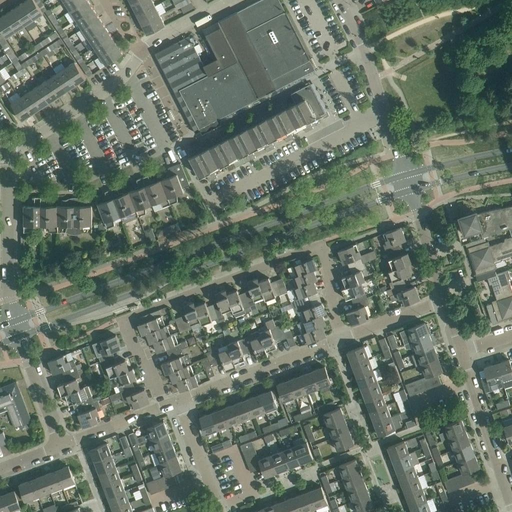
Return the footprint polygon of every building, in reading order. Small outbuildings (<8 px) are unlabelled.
[(26,0),(23,3),(34,19),(43,13),(42,12),(38,6),(34,0),(26,0)] [(70,11),(85,0),(66,0),(64,2),(70,11)] [(76,20),(93,8),(87,0),(85,0),(70,11),(76,20)] [(137,15),(155,6),(152,0),(142,0),(132,5),(137,15)] [(315,69),(310,60),(283,6),(281,3),(279,0),(260,0),(258,1),(249,6),(219,21),(218,22),(204,29),(203,29),(207,37),(203,39),(214,60),(204,65),(199,56),(198,53),(201,51),(202,51),(199,44),(198,44),(194,46),(193,44),(193,43),(189,36),(180,41),(155,54),(163,69),(165,69),(167,72),(165,73),(168,71),(170,71),(175,80),(180,90),(185,100),(190,110),(199,128),(200,128),(207,131),(216,126),(219,119),(228,114),(257,99),(256,97),(275,87),(276,89),(315,69)] [(182,1),(175,5),(177,9),(181,7),(184,6),(182,1)] [(184,6),(181,7),(184,12),(194,7),(191,2),(184,6)] [(34,19),(23,3),(14,9),(25,25),(34,19)] [(42,3),(38,6),(42,12),(45,11),(46,10),(44,7),(42,3)] [(142,25),(160,15),(155,6),(137,15),(142,25)] [(82,29),(99,17),(93,8),(76,20),(82,29)] [(25,25),(14,9),(4,15),(15,31),(25,25)] [(52,22),(56,20),(52,13),(48,16),(52,22)] [(15,31),(4,15),(0,17),(0,28),(6,37),(15,31)] [(142,25),(147,34),(165,25),(160,15),(142,25)] [(88,38),(102,29),(105,27),(99,17),(82,29),(88,38)] [(56,20),(52,22),(57,29),(61,26),(56,20)] [(94,47),(111,36),(105,27),(102,29),(88,38),(94,47)] [(64,40),(68,38),(63,31),(60,34),(64,40)] [(46,38),(49,42),(55,38),(53,34),(46,38)] [(100,56),(114,47),(117,45),(111,36),(94,47),(100,56)] [(49,42),(46,38),(39,42),(42,47),(49,42)] [(68,38),(64,40),(69,47),(73,44),(68,38)] [(53,49),(59,45),(57,41),(51,45),(53,49)] [(7,53),(11,50),(7,43),(2,46),(7,53)] [(53,49),(51,45),(44,49),(47,53),(53,49)] [(114,60),(123,54),(117,45),(114,47),(100,56),(106,65),(114,60)] [(28,50),(30,54),(37,50),(35,46),(28,50)] [(76,59),(80,56),(76,49),(72,52),(76,59)] [(11,50),(7,53),(11,59),(15,56),(11,50)] [(30,54),(28,50),(21,55),(24,59),(30,54)] [(32,57),(35,61),(41,56),(39,52),(32,57)] [(80,56),(76,59),(80,65),(85,62),(80,56)] [(35,61),(32,57),(26,61),(28,65),(35,61)] [(26,72),(19,61),(14,64),(19,70),(16,72),(19,77),(26,72)] [(86,78),(83,75),(75,61),(65,67),(77,84),(86,78)] [(83,68),(88,77),(93,74),(87,66),(83,68)] [(68,90),(77,84),(65,67),(56,73),(68,90)] [(19,77),(16,72),(10,76),(13,81),(19,77)] [(59,96),(68,90),(56,73),(47,79),(59,96)] [(49,102),(59,96),(47,79),(38,85),(49,102)] [(0,86),(0,87),(3,91),(9,87),(7,82),(0,86)] [(275,148),(272,142),(284,136),(286,142),(294,138),(291,133),(303,127),(306,132),(313,128),(311,123),(323,117),(324,119),(329,116),(327,112),(325,113),(313,90),(314,89),(310,83),(306,85),(306,86),(291,94),(296,103),(190,157),(200,179),(207,176),(209,181),(217,177),(214,172),(226,166),(229,171),(256,157),(253,152),(264,146),(267,152),(275,148)] [(40,108),(49,102),(38,85),(29,91),(40,108)] [(40,108),(29,91),(20,97),(31,114),(40,108)] [(31,114),(20,97),(11,103),(22,121),(31,114)] [(168,168),(171,176),(161,180),(171,205),(178,202),(177,195),(184,192),(174,165),(168,168)] [(151,183),(148,175),(142,177),(153,205),(161,201),(165,207),(171,205),(161,180),(151,183)] [(136,180),(139,188),(130,192),(139,217),(147,214),(146,207),(153,205),(142,177),(136,180)] [(120,196),(117,187),(111,189),(121,216),(130,213),(134,219),(139,217),(130,192),(120,196)] [(105,192),(108,200),(98,204),(101,213),(107,229),(115,226),(114,219),(121,216),(111,189),(105,192)] [(30,206),(24,206),(24,232),(32,232),(34,225),(41,225),(41,197),(35,197),(35,201),(33,201),(30,205),(30,206)] [(47,206),(47,197),(41,197),(41,225),(50,225),(52,232),(58,232),(58,206),(47,206)] [(75,200),(75,234),(77,234),(79,234),(82,233),(84,232),(92,232),(92,206),(88,206),(88,200),(84,200),(82,199),(80,198),(78,198),(75,198),(75,200)] [(74,234),(75,234),(75,200),(62,200),(62,206),(58,206),(58,232),(66,232),(68,233),(69,234),(71,234),(74,234)] [(511,205),(511,206),(502,208),(509,229),(511,227),(511,205)] [(480,213),(476,214),(476,212),(461,217),(461,219),(454,221),(462,244),(509,229),(502,208),(493,209),(488,211),(480,213)] [(401,227),(383,233),(387,243),(383,244),(387,254),(401,249),(398,243),(406,240),(401,227)] [(157,231),(156,235),(157,239),(164,236),(161,230),(157,231)] [(470,253),(469,254),(471,260),(472,260),(472,261),(511,248),(511,237),(504,239),(505,241),(490,246),(488,241),(486,242),(484,237),(475,239),(477,245),(468,248),(470,253)] [(338,250),(343,264),(347,262),(349,268),(363,263),(361,257),(356,244),(338,250)] [(475,269),(477,274),(486,272),(487,277),(496,274),(495,269),(497,268),(495,263),(510,258),(511,260),(511,259),(511,248),(472,261),(473,262),(472,262),(474,269),(475,269)] [(403,254),(401,249),(387,254),(393,270),(408,264),(412,263),(408,252),(403,254)] [(313,258),(304,261),(302,255),(288,261),(291,267),(288,268),(292,278),(314,270),(317,268),(313,258)] [(349,268),(351,274),(342,277),(346,287),(361,282),(365,280),(361,270),(366,268),(363,263),(349,268)] [(393,270),(389,271),(393,281),(389,282),(391,289),(405,283),(403,277),(412,274),(408,264),(393,270)] [(292,278),(290,278),(294,288),(314,281),(317,280),(314,270),(292,278)] [(511,278),(508,270),(498,273),(511,317),(511,316),(511,289),(509,279),(511,278)] [(504,319),(504,320),(511,318),(511,317),(498,273),(496,274),(487,277),(490,285),(492,284),(497,299),(492,301),(492,303),(486,305),(489,314),(495,312),(498,321),(504,319)] [(258,278),(247,282),(250,290),(245,292),(250,306),(256,303),(255,300),(265,296),(259,281),(258,278)] [(271,282),(269,278),(259,281),(265,296),(267,300),(283,293),(278,280),(271,282)] [(282,278),(278,280),(283,293),(286,292),(288,292),(287,291),(286,287),(282,278)] [(294,288),(287,291),(288,292),(286,292),(292,307),(311,300),(309,294),(318,291),(314,281),(294,288)] [(342,289),(346,299),(351,297),(353,303),(367,298),(361,282),(346,287),(342,289)] [(420,299),(415,286),(407,289),(405,283),(391,289),(386,290),(388,296),(390,296),(392,301),(399,299),(402,306),(420,299)] [(215,294),(218,300),(218,302),(214,304),(219,317),(223,315),(224,315),(223,312),(234,308),(228,293),(227,293),(226,290),(215,294)] [(239,294),(237,290),(228,293),(234,308),(237,316),(252,310),(250,306),(245,292),(239,294)] [(352,325),(369,318),(365,305),(369,304),(367,298),(353,303),(355,309),(347,312),(352,325)] [(311,300),(292,307),(295,313),(301,311),(305,320),(305,321),(322,314),(326,313),(322,302),(313,306),(311,300)] [(194,302),(184,306),(187,314),(182,316),(187,330),(192,327),(191,324),(201,320),(196,308),(195,305),(194,302)] [(195,305),(196,308),(201,320),(202,324),(219,317),(214,304),(207,307),(205,302),(195,305)] [(147,321),(138,324),(142,335),(146,333),(162,327),(162,326),(163,326),(159,317),(162,316),(159,310),(145,315),(147,321)] [(305,320),(302,321),(298,323),(302,333),(303,332),(307,331),(307,332),(322,326),(326,324),(322,314),(305,321),(305,320)] [(180,332),(187,330),(182,316),(175,319),(180,332)] [(268,329),(261,332),(267,351),(277,347),(275,342),(282,340),(277,326),(274,318),(266,322),(268,329)] [(425,322),(408,329),(405,330),(408,335),(403,337),(405,344),(413,341),(429,335),(427,329),(429,328),(427,323),(425,324),(425,322)] [(289,326),(283,328),(281,324),(277,326),(282,340),(287,338),(288,337),(285,332),(290,330),(289,326)] [(146,333),(150,343),(154,342),(153,341),(169,335),(170,335),(166,325),(163,326),(162,326),(162,327),(146,333)] [(307,331),(303,332),(302,333),(303,334),(299,335),(302,345),(326,336),(322,326),(307,332),(307,331)] [(287,338),(290,346),(296,344),(292,335),(290,330),(285,332),(288,337),(287,338)] [(257,331),(251,334),(250,335),(245,337),(250,352),(255,350),(258,358),(268,354),(267,351),(261,332),(260,332),(257,331)] [(154,342),(157,352),(166,348),(168,354),(188,346),(186,340),(178,343),(174,334),(170,335),(169,335),(153,341),(154,342)] [(116,335),(98,342),(103,355),(98,356),(100,362),(114,357),(112,351),(121,348),(116,335)] [(392,349),(397,347),(393,335),(387,337),(392,349)] [(434,346),(429,335),(413,341),(417,353),(434,346)] [(245,337),(229,343),(236,362),(245,359),(243,354),(250,352),(245,337)] [(383,352),(389,350),(385,338),(379,340),(383,352)] [(218,347),(213,349),(219,364),(223,362),(226,371),(237,367),(235,363),(236,362),(229,343),(228,344),(229,347),(220,351),(218,347)] [(352,364),(369,358),(364,345),(347,352),(352,364)] [(171,360),(162,363),(166,374),(169,372),(185,366),(182,357),(191,353),(188,346),(168,354),(171,360)] [(438,358),(434,346),(417,353),(421,365),(438,358)] [(219,364),(213,349),(208,351),(210,356),(207,357),(209,361),(211,366),(219,364)] [(389,350),(383,352),(385,359),(391,356),(389,350)] [(396,361),(401,359),(398,351),(393,353),(396,361)] [(49,360),(54,373),(63,370),(65,376),(83,369),(81,363),(76,365),(74,360),(69,362),(66,354),(49,360)] [(100,362),(103,367),(106,366),(110,376),(114,375),(129,369),(125,360),(117,363),(114,357),(100,362)] [(373,369),(369,358),(352,364),(356,376),(373,369)] [(443,370),(438,358),(421,365),(426,377),(427,377),(432,375),(437,373),(443,370)] [(401,359),(396,361),(399,369),(404,366),(401,359)] [(511,367),(509,359),(497,363),(502,380),(504,387),(511,384),(511,367)] [(203,363),(209,377),(215,375),(211,366),(209,361),(203,363)] [(484,367),(487,377),(481,379),(485,392),(492,390),(490,384),(502,380),(497,363),(484,367)] [(185,366),(169,372),(173,382),(177,381),(193,374),(189,364),(185,366)] [(331,383),(325,366),(313,371),(319,388),(331,383)] [(392,376),(398,373),(395,366),(389,368),(392,376)] [(133,368),(129,369),(114,375),(120,391),(134,386),(132,380),(137,379),(133,368)] [(67,382),(58,385),(62,396),(65,394),(80,388),(80,387),(77,379),(81,377),(80,375),(82,374),(83,371),(82,369),(83,369),(65,376),(67,382)] [(378,381),(373,369),(356,376),(361,388),(378,381)] [(319,388),(313,371),(301,375),(307,392),(319,388)] [(177,381),(181,391),(204,382),(201,373),(194,376),(193,374),(177,381)] [(398,373),(392,376),(395,384),(401,381),(398,373)] [(436,386),(441,384),(437,373),(432,375),(436,386)] [(307,392),(301,375),(289,380),(296,397),(307,392)] [(431,388),(436,386),(432,375),(427,377),(431,388)] [(427,377),(426,377),(421,379),(426,390),(431,388),(427,377)] [(420,392),(426,390),(421,379),(416,381),(420,392)] [(289,380),(277,384),(283,401),(296,397),(289,380)] [(382,393),(378,381),(361,388),(365,399),(382,393)] [(415,394),(420,392),(416,381),(411,383),(415,394)] [(415,394),(411,383),(406,385),(410,396),(415,394)] [(65,394),(69,404),(73,403),(75,408),(80,407),(80,406),(98,400),(102,398),(101,396),(93,398),(88,384),(80,387),(80,388),(65,394)] [(0,387),(0,412),(8,409),(15,428),(32,421),(20,392),(11,395),(7,385),(0,387)] [(134,386),(120,391),(122,397),(127,395),(132,408),(150,402),(145,389),(136,392),(134,386)] [(402,399),(407,397),(404,389),(399,391),(402,399)] [(278,406),(271,390),(259,395),(265,411),(278,406)] [(386,405),(382,393),(365,399),(370,411),(386,405)] [(265,411),(259,395),(247,399),(254,416),(265,411)] [(407,397),(402,399),(405,407),(410,405),(407,397)] [(254,416),(247,399),(235,404),(242,420),(254,416)] [(498,409),(510,405),(508,399),(496,403),(498,409)] [(83,427),(101,420),(97,411),(101,409),(98,400),(80,406),(80,407),(82,412),(78,414),(83,427)] [(242,420),(235,404),(224,408),(230,425),(242,420)] [(327,409),(325,404),(316,407),(318,413),(327,409)] [(391,417),(386,405),(370,411),(374,423),(391,417)] [(340,407),(338,408),(324,414),(328,426),(345,420),(340,407)] [(230,425),(224,408),(212,412),(218,429),(230,425)] [(500,417),(508,414),(506,408),(499,411),(500,417)] [(391,417),(374,423),(379,435),(396,429),(393,422),(414,415),(411,409),(391,417)] [(304,418),(312,415),(310,410),(302,413),(304,418)] [(212,412),(200,417),(206,434),(218,429),(212,412)] [(304,418),(302,413),(294,416),(296,421),(304,418)] [(461,419),(459,420),(445,426),(449,438),(466,431),(461,419)] [(350,431),(345,420),(328,426),(333,438),(350,431)] [(168,433),(164,421),(147,428),(152,440),(168,433)] [(273,430),(280,427),(278,422),(271,425),(273,430)] [(307,434),(313,432),(310,423),(304,425),(307,434)] [(273,430),(271,425),(262,428),(264,433),(273,430)] [(289,433),(297,430),(295,425),(287,428),(289,433)] [(289,433),(287,428),(279,431),(281,436),(289,433)] [(426,433),(430,445),(436,443),(432,430),(426,433)] [(249,439),(257,436),(255,431),(247,434),(249,439)] [(333,438),(334,440),(337,450),(354,443),(350,431),(333,438)] [(440,433),(443,440),(449,438),(446,431),(440,433)] [(470,443),(466,431),(449,438),(454,450),(470,443)] [(133,447),(138,445),(133,432),(128,434),(133,447)] [(313,432),(307,434),(310,441),(315,439),(313,432)] [(173,445),(168,433),(152,440),(156,452),(173,445)] [(247,434),(239,437),(241,442),(249,439),(247,434)] [(269,449),(274,447),(274,446),(277,445),(275,438),(273,439),(271,434),(263,437),(266,442),(269,449)] [(124,450),(130,448),(125,436),(119,438),(124,450)] [(422,448),(428,446),(425,438),(419,440),(422,448)] [(225,448),(232,445),(230,439),(223,442),(225,448)] [(254,446),(252,441),(240,445),(243,451),(254,446)] [(392,459),(409,453),(404,441),(388,447),(392,459)] [(225,448),(223,442),(211,447),(213,453),(225,448)] [(313,458),(307,442),(295,446),(301,463),(313,458)] [(95,461),(112,455),(107,443),(90,449),(95,461)] [(475,455),(470,443),(454,450),(458,461),(475,455)] [(143,457),(138,445),(133,447),(137,459),(143,457)] [(177,457),(173,445),(156,452),(161,463),(177,457)] [(245,456),(256,452),(254,446),(243,451),(245,456)] [(301,463),(295,446),(283,451),(289,468),(301,463)] [(428,446),(422,448),(425,456),(431,454),(428,446)] [(434,457),(440,455),(437,447),(431,449),(434,457)] [(130,448),(124,450),(126,457),(132,455),(130,448)] [(316,458),(321,456),(318,448),(313,450),(316,458)] [(289,468),(283,451),(271,455),(277,472),(289,468)] [(247,461),(258,457),(256,452),(245,456),(247,461)] [(413,465),(409,453),(392,459),(397,471),(413,465)] [(116,467),(112,455),(95,461),(99,473),(116,467)] [(277,472),(271,455),(259,460),(260,462),(262,468),(265,477),(277,472)] [(440,455),(434,457),(437,465),(443,463),(440,455)] [(480,467),(475,455),(458,461),(463,473),(465,473),(470,471),(480,467)] [(143,457),(137,459),(141,467),(146,465),(143,457)] [(182,469),(177,457),(161,463),(165,476),(168,475),(173,473),(182,469)] [(260,462),(259,460),(258,457),(247,461),(249,467),(260,462)] [(356,459),(353,460),(339,465),(344,478),(360,471),(356,459)] [(262,468),(260,462),(249,467),(251,472),(262,468)] [(430,472),(436,470),(433,462),(427,464),(430,472)] [(133,474),(139,472),(136,463),(130,466),(133,474)] [(418,476),(413,465),(397,471),(401,483),(418,476)] [(75,482),(69,466),(56,470),(62,486),(75,482)] [(120,479),(116,467),(99,473),(104,485),(120,479)] [(62,486),(56,470),(44,475),(50,491),(62,486)] [(436,470),(430,472),(433,480),(439,478),(436,470)] [(365,483),(360,471),(344,478),(348,489),(365,483)] [(469,484),(475,482),(470,471),(465,473),(469,484)] [(139,472),(133,474),(136,481),(142,479),(139,472)] [(172,486),(177,484),(173,473),(168,475),(172,486)] [(469,484),(465,473),(463,473),(460,475),(464,486),(469,484)] [(50,491),(44,475),(32,480),(38,496),(50,491)] [(172,486),(168,475),(165,476),(162,477),(167,488),(172,486)] [(326,475),(321,477),(320,477),(323,485),(329,483),(326,475)] [(459,488),(464,486),(460,475),(455,477),(459,488)] [(422,488),(418,476),(401,483),(406,495),(422,488)] [(161,490),(167,488),(162,477),(157,479),(161,490)] [(454,490),(459,488),(455,477),(449,479),(454,490)] [(125,490),(120,479),(104,485),(108,497),(125,490)] [(156,492),(161,490),(157,479),(152,481),(156,492)] [(454,490),(449,479),(444,481),(448,492),(454,490)] [(38,496),(32,480),(19,484),(25,500),(38,496)] [(152,481),(147,483),(151,494),(156,492),(152,481)] [(329,483),(323,485),(326,493),(332,491),(329,483)] [(369,495),(365,483),(348,489),(353,501),(367,496),(369,495)] [(441,495),(446,493),(442,485),(437,487),(441,495)] [(328,503),(321,486),(309,491),(316,508),(328,503)] [(148,495),(145,487),(139,489),(142,497),(148,495)] [(427,500),(422,488),(406,495),(410,506),(427,500)] [(21,506),(15,490),(2,495),(8,511),(21,506)] [(129,502),(125,490),(108,497),(113,509),(129,502)] [(304,511),(316,508),(309,491),(297,495),(303,511),(304,511)] [(446,493),(441,495),(444,503),(449,501),(446,493)] [(0,511),(5,511),(8,511),(2,495),(0,495),(0,511)] [(148,495),(142,497),(145,505),(151,503),(148,495)] [(303,511),(297,495),(286,500),(290,511),(303,511)] [(369,495),(367,496),(353,501),(356,511),(360,511),(374,507),(369,495)] [(332,509),(338,507),(334,499),(329,501),(332,509)] [(290,511),(286,500),(274,504),(276,511),(290,511)] [(430,511),(431,511),(427,500),(410,506),(412,511),(430,511)] [(133,511),(129,502),(113,509),(114,511),(133,511)]
